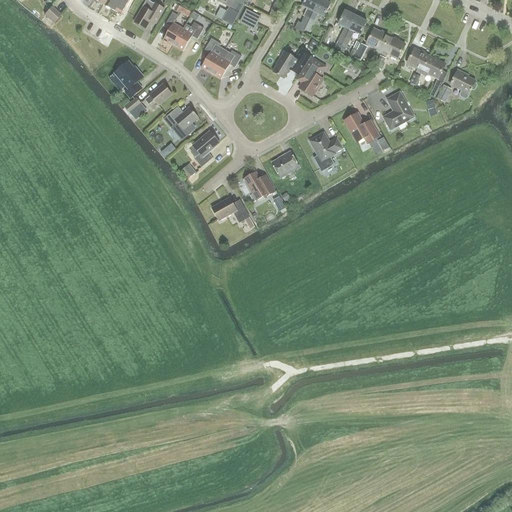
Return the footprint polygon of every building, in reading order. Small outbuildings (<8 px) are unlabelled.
[(104,0),(102,4),(111,10),(116,0),(104,0)] [(116,0),(111,10),(121,15),(129,0),(116,0)] [(241,0),(216,0),(230,7),(224,17),(231,21),(239,4),(241,0)] [(278,14),(284,1),(281,0),(276,0),(271,10),(278,14)] [(304,30),(318,0),(305,0),(302,7),(308,10),(300,28),(304,30)] [(330,4),(322,0),(318,0),(304,30),(309,32),(317,14),(324,17),(330,4)] [(158,21),(164,9),(155,4),(150,12),(143,7),(134,23),(145,30),(152,17),(158,21)] [(192,13),(177,5),(174,11),(179,14),(180,13),(189,18),(192,13)] [(53,23),(60,15),(51,7),(44,15),(53,23)] [(261,17),(246,10),(240,23),(243,17),(257,25),(261,17)] [(340,48),(356,16),(345,11),(338,24),(345,28),(336,46),(340,48)] [(173,46),(183,29),(174,24),(178,16),(172,13),(166,24),(171,27),(163,40),(173,46)] [(367,22),(356,16),(340,48),(345,50),(354,32),(360,35),(367,22)] [(188,32),(183,29),(173,46),(183,52),(192,37),(197,40),(204,29),(194,23),(188,32)] [(329,27),(322,42),(326,43),(333,29),(329,27)] [(381,54),(389,37),(373,30),(366,44),(377,49),(376,52),(381,54)] [(405,45),(389,37),(381,54),(386,57),(387,54),(398,60),(405,45)] [(211,74),(221,57),(215,54),(221,45),(211,39),(205,50),(210,53),(201,68),(211,74)] [(319,44),(312,39),(306,48),(306,47),(297,60),(305,65),(319,44)] [(327,48),(320,44),(311,58),(320,63),(326,53),(325,52),(327,48)] [(360,61),(367,47),(361,44),(354,58),(360,61)] [(421,74),(430,57),(414,49),(407,63),(417,69),(416,71),(421,74)] [(226,61),(221,57),(211,74),(221,80),(230,65),(235,68),(241,57),(232,51),(226,61)] [(297,60),(284,52),(276,65),(277,65),(272,72),(284,79),(288,72),(289,73),(297,60)] [(380,69),(385,59),(380,56),(375,67),(380,69)] [(445,65),(430,57),(421,74),(426,76),(427,74),(438,79),(435,86),(440,88),(447,74),(442,71),(445,65)] [(302,84),(299,89),(312,97),(323,80),(320,78),(326,67),(320,63),(311,58),(297,80),(302,84)] [(136,83),(143,77),(137,71),(136,72),(128,62),(115,73),(128,90),(125,92),(130,98),(141,89),(136,83)] [(474,83),(475,82),(464,76),(464,74),(457,71),(450,85),(461,91),(460,94),(460,97),(465,99),(467,99),(469,94),(471,90),(473,91),(474,90),(476,86),(476,84),(474,83)] [(419,77),(414,74),(409,83),(415,86),(419,77)] [(172,94),(163,84),(150,96),(145,100),(149,105),(154,101),(158,106),(172,94)] [(452,90),(443,85),(436,99),(445,103),(452,90)] [(413,118),(400,93),(387,100),(394,112),(384,118),(390,130),(413,118)] [(129,102),(123,95),(117,100),(123,107),(129,102)] [(142,104),(136,97),(124,107),(130,114),(142,104)] [(436,110),(433,101),(425,103),(428,113),(436,110)] [(198,118),(190,108),(179,117),(174,111),(163,120),(171,129),(178,124),(188,136),(194,130),(195,127),(192,123),(198,118)] [(366,129),(358,116),(346,123),(356,142),(364,138),(368,143),(379,137),(372,126),(366,129)] [(219,143),(210,132),(193,146),(200,154),(194,159),(201,168),(212,158),(208,153),(219,143)] [(324,133),(309,141),(318,156),(319,155),(322,160),(329,156),(330,158),(335,155),(334,153),(342,149),(336,139),(329,143),(324,133)] [(171,153),(175,149),(172,144),(167,148),(171,153)] [(299,168),(290,152),(283,156),(284,156),(272,163),(280,178),(299,168)] [(193,174),(187,166),(181,171),(188,179),(193,174)] [(255,172),(244,179),(253,194),(250,196),(254,202),(263,197),(264,198),(269,195),(274,192),(265,176),(259,179),(255,172)] [(290,200),(286,193),(281,196),(285,203),(290,200)] [(279,197),(274,200),(277,206),(282,203),(279,197)] [(230,198),(212,209),(218,221),(233,213),(239,223),(245,220),(249,218),(241,204),(234,207),(230,198)] [(249,218),(245,220),(251,229),(254,227),(249,218)]
